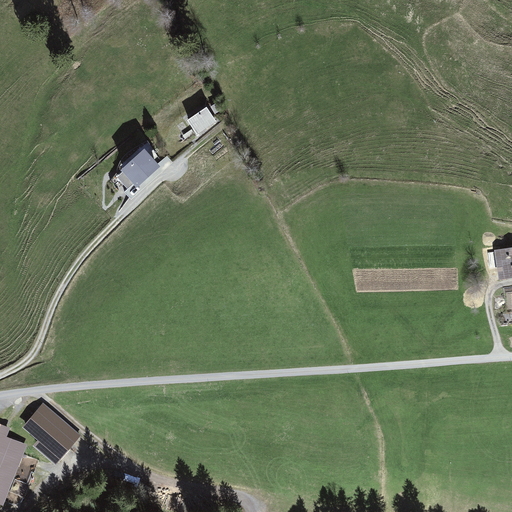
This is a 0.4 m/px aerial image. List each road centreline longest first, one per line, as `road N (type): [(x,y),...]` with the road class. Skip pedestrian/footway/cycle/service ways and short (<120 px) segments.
road 1 (unclassified): [(511,357),(0,393)]
road 2 (track): [(217,134),(100,240),(65,288),(32,361),(0,377)]
road 3 (track): [(21,511),(41,475),(80,463),(247,497),(262,511)]
road 4 (track): [(39,389),(137,469)]
